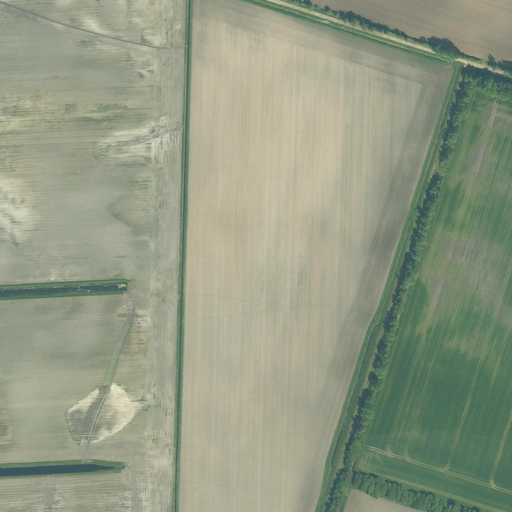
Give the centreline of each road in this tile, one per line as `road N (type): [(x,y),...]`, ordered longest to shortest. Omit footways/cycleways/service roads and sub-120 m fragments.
road 1 (track): [(466,60),(322,511)]
road 2 (track): [(271,0),(511,74)]
